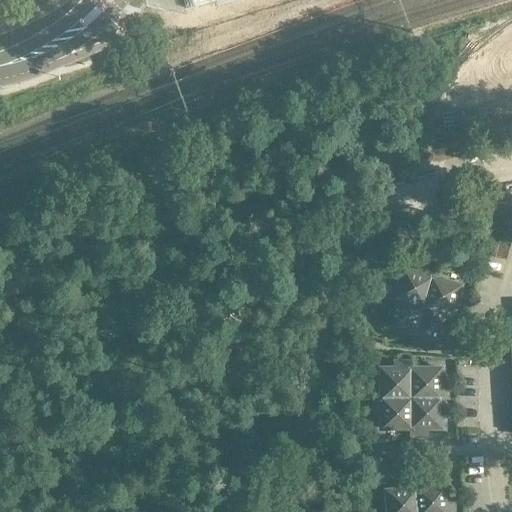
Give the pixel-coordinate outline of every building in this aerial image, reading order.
[(160,51),(122,65),(126,77),(164,63),(160,51)] [(423,306),(432,277),(434,271),(417,267),(416,273),(402,269),(394,297),(423,306)] [(432,277),(423,306),(451,315),(457,317),(462,301),(456,299),(460,286),(432,277)] [(386,326),(414,334),(423,306),(394,297),(388,295),(384,311),(389,313),(386,326)] [(423,306),(414,334),(412,340),(428,345),(430,339),(443,343),(451,315),(423,306)] [(410,398),(410,368),(410,362),(393,362),(393,368),(380,368),(380,398),(410,398)] [(410,368),(410,398),(440,399),(446,399),(446,382),(440,382),(440,368),(410,368)] [(494,409),(511,408),(509,390),(493,391),(494,409)] [(380,428),(409,428),(410,398),(380,398),(374,398),(374,414),(380,414),(380,428)] [(410,398),(409,428),(409,434),(426,434),(426,428),(440,428),(440,399),(410,398)] [(416,511),(415,488),(414,482),(397,483),(398,489),(384,490),(385,511),(416,511)] [(415,488),(416,511),(451,511),(451,499),(445,499),(444,485),(415,488)]
